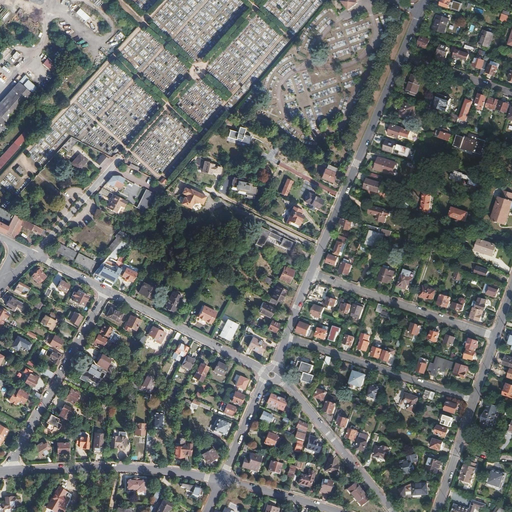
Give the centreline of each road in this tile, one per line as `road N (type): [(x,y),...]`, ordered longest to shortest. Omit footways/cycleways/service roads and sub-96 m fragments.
road 1 (residential): [(311,274),(402,55)]
road 2 (residential): [(220,480),(145,467),(5,471)]
road 3 (residential): [(5,471),(105,289)]
road 4 (residential): [(474,400),(285,337)]
road 5 (residential): [(495,336),(311,274)]
road 6 (residential): [(271,374),(105,289)]
road 7 (residential): [(271,374),(394,511)]
road 8 (residential): [(34,253),(121,156)]
road 9 (unknown): [(324,243),(212,190)]
road 10 (residential): [(337,511),(220,480)]
